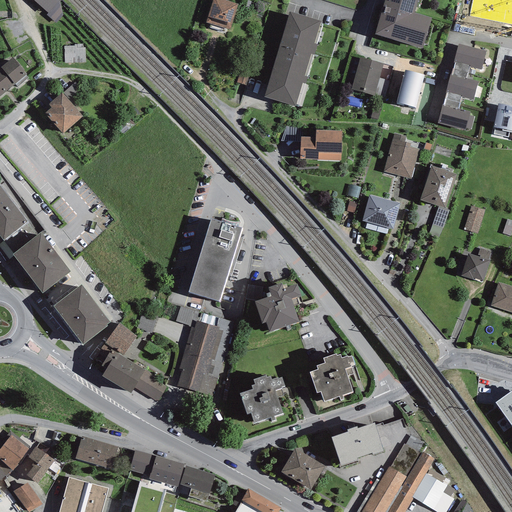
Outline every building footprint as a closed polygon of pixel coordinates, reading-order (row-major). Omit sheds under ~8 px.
[(61,0),(60,0),(33,0),(48,13),(46,15),(56,23),(63,16),(59,2),(61,0)] [(238,4),(224,0),(212,0),(206,22),(210,24),(225,29),(230,30),(238,4)] [(417,0),(384,0),(375,34),(422,49),(431,18),(414,13),(417,0)] [(511,0),(472,0),(469,16),(511,24),(511,0)] [(320,22),(289,12),(264,97),(295,106),(302,83),(305,84),(307,77),(304,76),(311,54),(314,55),(317,44),(314,43),(320,22)] [(224,33),(225,29),(210,24),(209,28),(224,33)] [(64,46),(64,63),(85,62),(85,47),(83,47),(82,44),(74,44),(74,46),(64,46)] [(486,51),(458,44),(453,63),(455,63),(469,67),(481,70),(486,51)] [(0,96),(14,84),(26,75),(27,74),(13,57),(0,67),(0,96)] [(359,60),(353,58),(346,80),(353,82),(351,89),(374,96),(375,95),(379,78),(383,64),(360,57),(359,60)] [(466,79),(469,67),(455,63),(451,75),(466,79)] [(236,83),(246,85),(251,69),(241,67),(236,83)] [(424,75),(405,70),(396,103),(415,108),(424,75)] [(28,78),(26,75),(14,84),(17,87),(28,78)] [(451,75),(450,75),(446,93),(447,93),(461,97),(473,100),(478,82),(466,79),(451,75)] [(379,78),(375,95),(384,97),(389,81),(379,78)] [(63,93),(69,99),(81,89),(76,82),(63,93)] [(83,116),(62,93),(48,104),(51,108),(45,113),(63,134),(83,116)] [(447,93),(443,105),(458,109),(461,97),(447,93)] [(511,106),(498,104),(494,127),(495,128),(502,129),(501,131),(509,132),(511,132),(511,106)] [(443,105),(442,105),(437,124),(465,131),(466,128),(469,116),(470,112),(458,109),(443,105)] [(474,117),(469,116),(466,128),(471,129),(474,117)] [(508,137),(509,132),(501,131),(502,129),(495,128),(493,135),(508,137)] [(315,137),(301,137),(300,159),(341,161),(342,131),(316,130),(315,137)] [(411,179),(419,149),(409,147),(410,144),(404,142),(406,136),(394,133),(392,139),(384,171),(411,179)] [(457,174),(431,166),(420,200),(439,206),(445,208),(457,174)] [(358,199),(361,187),(349,184),(345,196),(358,199)] [(0,186),(0,235),(4,240),(28,222),(0,186)] [(400,204),(369,195),(362,221),(393,229),(400,204)] [(354,213),(357,203),(349,201),(346,211),(354,213)] [(445,208),(439,206),(429,235),(439,238),(443,228),(449,210),(445,208)] [(485,211),(471,206),(464,230),(478,234),(485,211)] [(221,222),(238,227),(240,222),(237,222),(234,222),(232,221),(229,221),(226,220),(222,218),(221,222)] [(221,222),(211,219),(189,292),(218,301),(242,228),(238,227),(221,222)] [(511,221),(507,220),(502,233),(510,236),(511,230),(511,221)] [(41,233),(12,254),(42,293),(70,272),(41,233)] [(479,258),(488,260),(491,252),(479,248),(477,255),(480,256),(479,258)] [(468,254),(461,276),(482,283),(489,261),(488,260),(479,258),(468,254)] [(511,286),(498,282),(491,306),(511,312),(511,286)] [(271,296),(254,301),(262,324),(266,322),(270,332),(299,322),(291,299),(301,296),(297,284),(283,289),(282,283),(268,287),(271,296)] [(81,285),(53,306),(83,344),(107,326),(106,325),(110,322),(81,285)] [(180,307),(176,321),(190,326),(194,311),(180,307)] [(137,327),(153,333),(158,316),(143,311),(137,327)] [(195,325),(192,324),(179,370),(182,370),(177,387),(212,396),(217,378),(207,376),(212,360),(214,361),(223,331),(219,330),(220,328),(197,321),(195,325)] [(123,356),(137,336),(119,323),(105,343),(112,348),(123,356)] [(95,358),(102,363),(112,348),(105,343),(95,358)] [(102,376),(131,394),(134,388),(145,370),(123,356),(112,348),(102,363),(101,366),(106,369),(102,376)] [(318,369),(309,372),(316,393),(320,392),(324,402),(353,391),(345,369),(351,367),(351,365),(354,364),(351,356),(348,357),(347,356),(341,358),(340,355),(337,356),(336,354),(323,358),(324,363),(317,366),(318,369)] [(145,370),(134,388),(154,400),(158,400),(166,387),(145,369),(145,370)] [(252,389),(239,393),(247,414),(250,413),(254,423),(283,413),(275,390),(281,388),(281,387),(284,386),(281,378),(278,379),(277,377),(271,380),(270,376),(267,377),(266,375),(253,380),(254,384),(251,385),(252,389)] [(511,426),(511,390),(495,403),(511,426)] [(348,432),(331,437),(340,466),(358,460),(357,458),(372,453),(372,455),(383,451),(374,423),(357,429),(357,427),(347,430),(348,432)] [(28,449),(29,446),(10,431),(2,441),(5,443),(11,435),(28,449)] [(0,449),(0,459),(12,471),(29,449),(11,435),(5,443),(0,449)] [(118,447),(82,436),(75,459),(111,470),(118,447)] [(389,467),(361,511),(404,511),(413,498),(412,497),(426,473),(433,459),(422,452),(407,477),(406,476),(419,453),(404,444),(390,467),(389,467)] [(26,475),(37,484),(54,461),(35,446),(28,457),(34,462),(31,465),(33,467),(26,475)] [(325,466),(295,449),(281,472),(311,490),(325,466)] [(130,470),(150,476),(156,456),(135,450),(130,470)] [(149,479),(177,487),(184,465),(156,456),(150,476),(149,479)] [(8,477),(12,471),(0,459),(0,480),(6,476),(8,477)] [(209,494),(215,475),(186,466),(180,484),(191,488),(209,494)] [(427,474),(447,486),(447,485),(450,481),(430,469),(427,474)] [(426,473),(412,497),(413,498),(436,511),(445,511),(454,499),(450,497),(443,492),(447,486),(427,474),(426,473)] [(101,511),(109,489),(69,477),(58,511),(101,511)] [(13,491),(26,509),(40,500),(27,483),(13,491)] [(443,492),(450,497),(455,490),(447,485),(447,486),(443,492)] [(206,502),(209,494),(191,488),(189,496),(206,502)] [(281,508),(248,488),(241,500),(261,511),(278,511),(279,511),(281,508)] [(454,511),(461,511),(467,502),(463,499),(454,511)] [(40,500),(26,509),(27,511),(29,511),(43,504),(40,500)] [(261,511),(241,500),(234,511),(261,511)] [(473,511),(467,502),(461,511),(473,511)]
